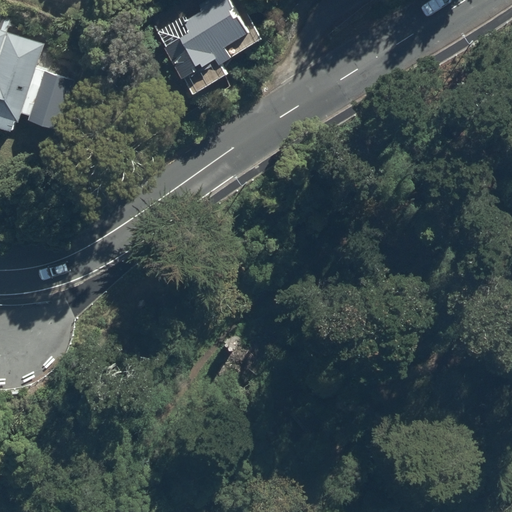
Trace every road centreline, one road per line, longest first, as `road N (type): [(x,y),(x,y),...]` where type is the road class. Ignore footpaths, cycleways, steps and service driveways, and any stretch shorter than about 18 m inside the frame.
road 1 (secondary): [(465,0),(232,148),(109,240),(55,266),(0,272)]
road 2 (track): [(511,289),(366,394),(305,511)]
